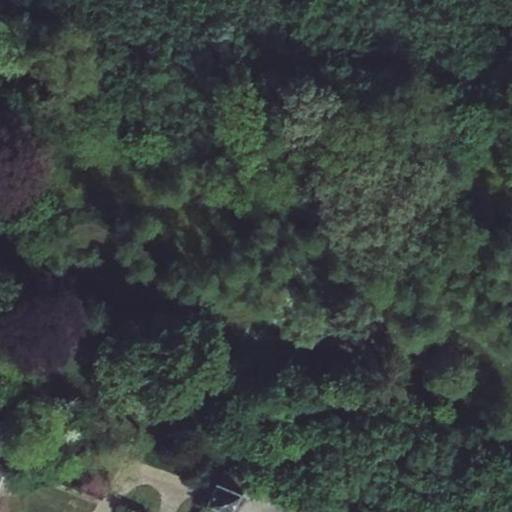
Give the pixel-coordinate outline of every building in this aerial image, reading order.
[(0,464),(11,437),(0,432),(0,464)] [(218,461),(214,468),(238,478),(242,470),(218,461)] [(210,466),(201,490),(226,501),(238,478),(210,466)] [(219,511),(226,501),(201,490),(190,511),(219,511)] [(146,511),(147,509),(122,500),(117,511),(146,511)]
